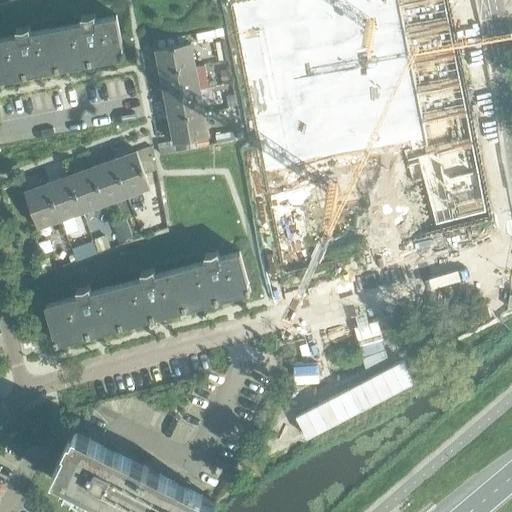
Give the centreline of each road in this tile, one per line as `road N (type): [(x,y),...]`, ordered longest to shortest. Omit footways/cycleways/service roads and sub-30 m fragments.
road 1 (residential): [(31,396),(273,325)]
road 2 (unknown): [(495,260),(304,321)]
road 3 (residential): [(0,132),(150,103)]
road 4 (residential): [(31,396),(0,279)]
